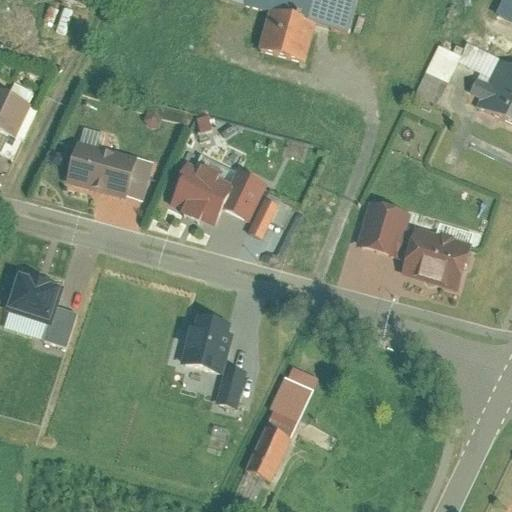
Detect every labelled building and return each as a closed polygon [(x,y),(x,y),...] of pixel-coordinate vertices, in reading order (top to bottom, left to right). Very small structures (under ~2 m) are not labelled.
[(240,0),(238,5),(266,13),(311,27),(344,36),(354,0),(240,0)] [(511,0),(502,0),(494,19),(511,27),(511,0)] [(311,27),(266,13),(254,53),(300,67),(311,27)] [(460,58),(437,47),(424,76),(446,86),(446,87),(460,58)] [(511,70),(501,66),(492,86),(480,81),(472,98),(484,103),(479,113),(511,128),(511,70)] [(414,96),(436,107),(446,86),(424,76),(414,96)] [(0,156),(6,159),(28,109),(0,96),(0,156)] [(134,161),(76,146),(66,185),(124,200),(134,161)] [(134,161),(124,200),(142,205),(152,166),(134,161)] [(231,187),(185,164),(164,206),(178,213),(176,218),(192,226),(195,221),(210,229),(217,214),(231,187)] [(244,227),(263,188),(237,175),(231,187),(217,214),(244,227)] [(259,245),(271,210),(258,206),(245,240),(259,245)] [(409,217),(368,206),(355,250),(397,261),(409,217)] [(470,249),(412,232),(398,278),(456,295),(470,249)] [(14,275),(2,312),(46,326),(41,343),(67,351),(78,315),(55,308),(61,289),(14,275)] [(224,384),(233,335),(193,327),(183,376),(224,384)] [(285,381),(312,393),(317,381),(290,369),(285,381)] [(285,381),(271,414),(297,426),(312,393),(285,381)] [(271,414),(263,430),(290,442),(297,426),(271,414)] [(290,442),(263,430),(244,474),(271,486),(290,442)]
